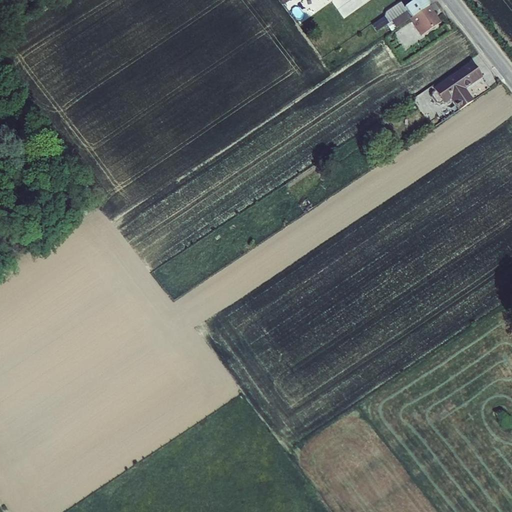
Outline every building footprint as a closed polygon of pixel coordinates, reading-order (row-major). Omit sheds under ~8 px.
[(280,0),(288,10),(295,5),(291,0),(280,0)] [(411,22),(431,9),(424,0),(411,0),(403,6),(384,16),(372,24),(376,30),(386,23),(391,31),(409,19),(411,22)] [(384,16),(403,6),(400,2),(385,11),(384,16)] [(431,9),(411,22),(420,35),(440,21),(431,9)] [(443,102),(450,98),(464,88),(481,76),(472,62),(434,89),(442,100),(443,102)] [(464,88),(450,98),(459,110),(472,101),(469,97),(464,88)] [(442,100),(434,89),(429,92),(437,103),(442,100)]
